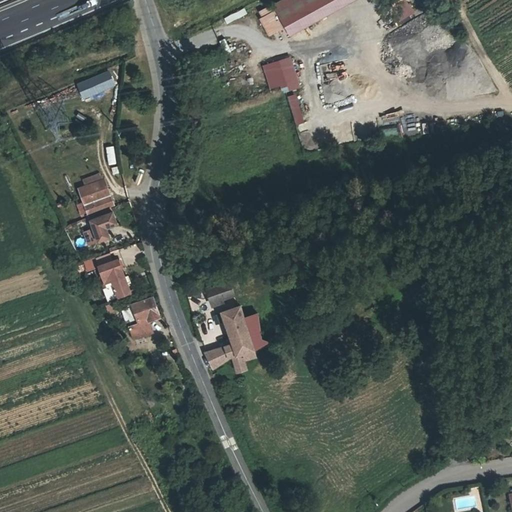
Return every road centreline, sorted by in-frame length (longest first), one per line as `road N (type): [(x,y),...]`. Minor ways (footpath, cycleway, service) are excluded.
road 1 (tertiary): [(144,0),(164,81),(152,201),(161,279),(266,511)]
road 2 (track): [(164,511),(70,340)]
road 3 (residential): [(511,463),(445,474),(392,511)]
